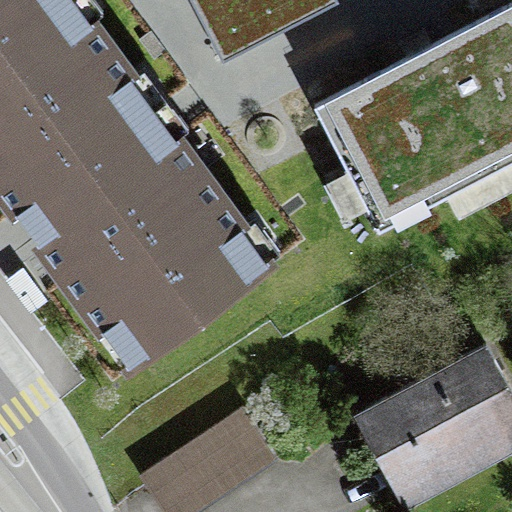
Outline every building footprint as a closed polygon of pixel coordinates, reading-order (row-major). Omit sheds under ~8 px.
[(73,0),(0,0),(0,194),(132,375),(273,273),(73,0)] [(321,0),(193,0),(219,51),(321,0)] [(511,12),(359,97),(424,216),(511,168),(511,12)] [(511,395),(486,347),(353,417),(403,511),(511,453),(511,395)] [(243,406),(139,476),(163,511),(200,511),(278,459),(243,406)]
